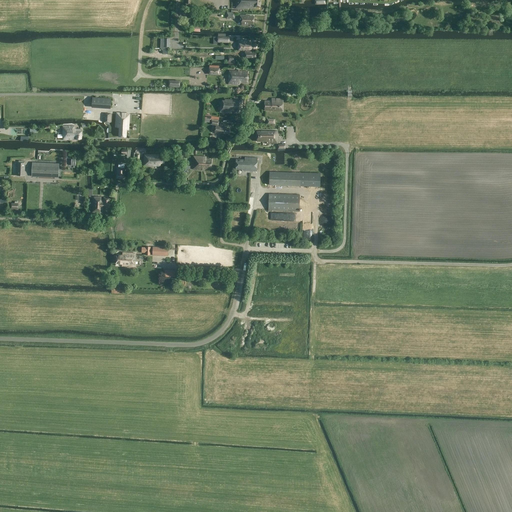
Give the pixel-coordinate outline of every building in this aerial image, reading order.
[(255,7),(260,7),(260,0),(236,0),(236,8),(249,9),(249,8),(255,8),(255,7)] [(250,24),(254,24),(254,16),(248,16),(248,15),(240,15),(239,21),(242,21),(241,24),(250,25),(250,24)] [(249,41),(241,40),(238,40),(237,50),(240,50),(252,51),(252,49),(257,49),(257,44),(251,44),(251,42),(249,42),(249,41)] [(241,82),(247,83),(248,72),(229,71),(228,84),(239,85),(239,84),(241,82)] [(92,107),(111,108),(111,99),(92,97),(92,107)] [(232,111),(242,112),(243,101),(225,99),(225,100),(221,100),(220,112),(232,113),(232,111)] [(264,110),(283,111),(283,99),(272,99),(270,101),(265,101),(264,110)] [(128,130),(129,127),(129,113),(116,113),(115,127),(119,127),(119,137),(126,137),(126,130),(128,130)] [(81,139),(81,129),(76,129),(74,128),(74,127),(73,127),(73,126),(63,126),(63,140),(81,139)] [(219,126),(219,127),(216,126),(215,132),(225,134),(229,134),(230,129),(225,128),(225,127),(219,126)] [(267,143),(277,143),(277,131),(257,131),(257,141),(267,142),(267,143)] [(161,164),(164,164),(165,157),(159,157),(159,155),(144,155),(143,165),(160,166),(161,164)] [(205,169),(211,169),(212,159),(206,159),(206,157),(193,156),(193,169),(205,170),(205,169)] [(242,171),(257,171),(257,158),(245,157),(245,159),(236,159),(236,169),(242,169),(242,171)] [(32,162),(32,176),(59,178),(59,164),(32,162)] [(117,172),(117,178),(125,179),(125,174),(126,168),(117,168),(117,172)] [(320,173),(269,172),(269,185),(320,187),(320,173)] [(268,210),(299,211),(300,195),(269,194),(268,210)] [(93,204),(92,212),(100,213),(100,210),(109,210),(109,205),(110,198),(104,198),(104,200),(101,200),(101,197),(93,197),(93,204)] [(146,255),(150,255),(150,247),(142,247),(141,253),(146,253),(146,255)] [(153,255),(168,256),(168,248),(153,247),(153,255)] [(122,266),(135,266),(136,253),(123,253),(122,255),(116,255),(116,264),(122,264),(122,266)]
